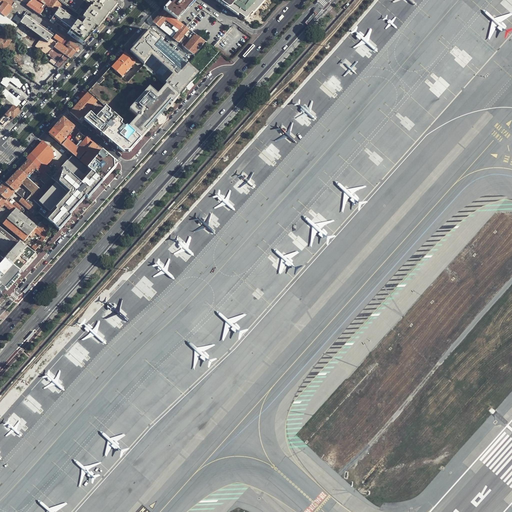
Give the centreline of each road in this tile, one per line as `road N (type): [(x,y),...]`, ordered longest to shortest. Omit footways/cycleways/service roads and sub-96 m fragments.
road 1 (primary): [(0,366),(325,0)]
road 2 (primary): [(274,26),(0,331)]
road 3 (secondary): [(130,2),(0,144)]
road 4 (secondary): [(61,109),(162,0)]
